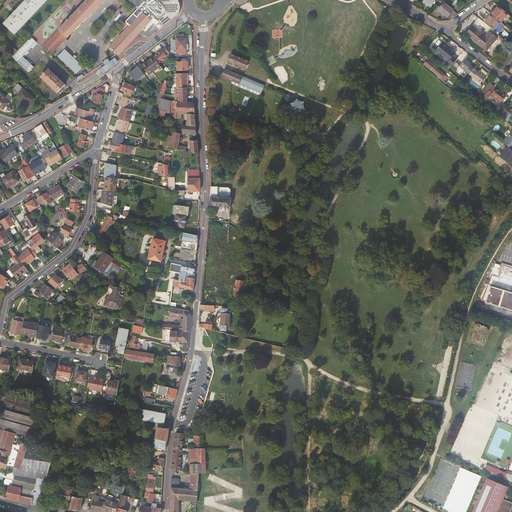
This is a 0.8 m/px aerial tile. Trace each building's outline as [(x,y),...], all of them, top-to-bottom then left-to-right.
[(26,0),(5,23),(15,33),(45,0),(26,0)] [(143,5),(147,0),(86,0),(59,29),(64,33),(61,36),(65,40),(102,0),(130,0),(138,7),(126,20),(131,25),(111,46),(119,53),(151,20),(149,18),(153,14),(143,5)] [(147,0),(143,5),(153,14),(163,25),(180,12),(181,9),(181,7),(181,5),(180,3),(179,1),(178,0),(147,0)] [(493,1),(483,7),(491,14),(494,11),(495,12),(499,7),(493,1)] [(447,17),(450,19),(457,14),(444,3),(438,9),(447,17)] [(491,14),(501,22),(508,14),(499,7),(495,12),(494,11),(491,14)] [(489,26),(494,31),(501,22),(491,14),(488,17),(489,19),(485,23),(489,26)] [(485,23),(479,18),(466,34),(482,48),(487,51),(497,39),(489,32),(485,37),(482,35),(489,26),(485,23)] [(54,51),(65,40),(61,36),(64,33),(59,29),(46,43),(54,51)] [(175,53),(185,53),(185,49),(186,49),(186,45),(185,45),(184,37),(182,37),(182,34),(177,34),(177,38),(175,38),(175,53)] [(13,54),(12,55),(18,61),(37,41),(31,36),(17,50),(13,54)] [(441,42),(437,47),(455,61),(457,58),(453,55),(455,53),(446,46),(446,44),(444,43),(443,43),(441,42)] [(51,54),(54,51),(46,43),(42,46),(51,54)] [(13,54),(17,50),(11,44),(7,48),(13,54)] [(163,45),(152,54),(154,56),(157,60),(158,59),(157,56),(163,51),(165,53),(166,55),(168,52),(163,45)] [(455,61),(437,47),(435,50),(448,61),(446,63),(450,66),(455,61)] [(65,48),(58,56),(76,74),(84,66),(65,48)] [(504,69),(511,60),(511,53),(500,66),(504,69)] [(241,59),(230,54),(228,60),(245,68),(248,61),(244,60),(245,58),(242,56),(241,59)] [(155,73),(163,67),(157,60),(154,56),(148,60),(149,60),(142,65),(149,74),(153,71),(155,73)] [(103,72),(119,63),(116,58),(100,67),(103,72)] [(465,58),(459,65),(469,73),(474,67),(469,64),(471,62),(465,58)] [(436,66),(428,59),(424,64),(431,69),(438,75),(437,76),(440,79),(444,74),(435,67),(436,66)] [(177,70),(187,69),(187,64),(186,64),(186,60),(177,61),(177,70)] [(134,81),(144,74),(138,65),(138,66),(128,73),(134,81)] [(478,71),(474,67),(469,73),(469,74),(477,80),(480,83),(486,75),(479,69),(478,71)] [(65,84),(48,68),(41,76),(58,92),(65,84)] [(232,80),(262,92),(265,84),(242,75),(242,76),(224,69),(222,76),(232,80)] [(186,87),(188,87),(187,73),(180,73),(180,79),(180,84),(178,84),(178,87),(179,87),(186,87)] [(131,95),(135,86),(126,82),(122,90),(126,91),(126,92),(131,95)] [(34,98),(18,83),(13,88),(19,94),(17,95),(28,105),(34,98)] [(484,86),(478,95),(481,98),(488,89),(485,87),(484,86)] [(502,92),(495,86),(491,92),(500,100),(506,94),(502,91),(502,92)] [(103,90),(97,88),(91,92),(92,93),(93,95),(92,96),(92,97),(91,100),(100,103),(100,100),(102,100),(102,96),(101,96),(103,90)] [(500,100),(491,92),(488,95),(498,103),(500,100)] [(8,103),(9,102),(0,94),(0,106),(3,109),(4,108),(5,110),(7,108),(10,110),(9,105),(8,103)] [(129,108),(132,99),(122,96),(119,105),(122,106),(129,108)] [(177,112),(177,100),(171,100),(158,97),(157,99),(156,102),(155,106),(154,108),(167,110),(170,110),(177,112)] [(301,111),(306,103),(296,97),(291,106),(301,111)] [(188,113),(195,114),(194,101),(187,101),(179,100),(177,100),(177,112),(188,113)] [(494,117),(475,100),(473,103),(479,107),(477,109),(488,118),(489,117),(492,119),(494,117)] [(91,120),(95,108),(90,107),(88,106),(87,109),(79,107),(76,116),(91,120)] [(119,118),(129,121),(132,109),(129,108),(122,106),(120,114),(119,114),(118,118),(119,118)] [(499,113),(504,118),(509,112),(504,107),(499,113)] [(467,119),(473,112),(469,108),(462,115),(467,119)] [(187,133),(197,134),(195,114),(188,113),(188,119),(187,121),(187,123),(187,133)] [(91,129),(93,121),(91,120),(76,116),(68,114),(66,122),(69,123),(76,125),(75,130),(80,131),(81,127),(91,129)] [(125,134),(129,121),(119,118),(119,119),(117,125),(116,131),(125,134)] [(486,126),(489,129),(490,127),(482,120),(479,124),(483,128),(486,126)] [(36,127),(42,140),(49,136),(43,124),(36,127)] [(170,147),(177,149),(180,133),(180,132),(173,130),(172,135),(170,147)] [(35,140),(30,131),(23,135),(26,140),(22,143),(25,147),(35,140)] [(511,131),(511,132),(503,142),(507,145),(511,149),(511,148),(511,131)] [(83,146),(86,135),(81,133),(78,145),(83,146)] [(163,146),(170,147),(172,135),(166,133),(163,146)] [(121,143),(127,144),(127,143),(131,144),(133,137),(123,134),(121,143)] [(191,151),(198,153),(197,139),(190,140),(190,147),(188,147),(188,149),(190,149),(191,151)] [(64,155),(72,150),(68,142),(60,147),(64,155)] [(125,153),(127,144),(121,143),(119,143),(117,143),(116,151),(125,153)] [(511,149),(507,145),(499,154),(510,164),(511,161),(511,149)] [(41,152),(49,165),(62,157),(56,148),(50,152),(47,148),(41,152)] [(9,157),(5,150),(0,154),(0,155),(4,161),(9,157)] [(105,176),(114,177),(116,165),(105,163),(104,176),(105,176)] [(161,174),(168,176),(167,165),(163,164),(163,166),(158,166),(158,171),(162,171),(161,174)] [(20,175),(24,180),(35,174),(29,165),(19,170),(21,174),(20,175)] [(8,186),(19,179),(13,170),(2,177),(8,186)] [(76,191),(83,180),(74,174),(68,185),(76,191)] [(186,190),(200,190),(200,183),(200,174),(194,174),(194,177),(188,177),(188,186),(186,186),(186,190)] [(114,190),(115,190),(117,178),(114,177),(105,176),(104,189),(114,190)] [(58,185),(48,191),(52,199),(63,192),(58,185)] [(227,186),(211,185),(210,206),(221,209),(221,206),(231,207),(231,199),(230,197),(231,190),(231,188),(230,188),(230,187),(229,187),(228,186),(227,186)] [(103,199),(102,202),(112,206),(113,200),(114,200),(115,195),(113,195),(114,190),(104,189),(103,189),(102,199),(103,199)] [(52,199),(46,190),(42,193),(42,194),(37,197),(40,202),(44,199),(44,201),(47,199),(48,201),(52,199)] [(39,204),(35,197),(26,203),(30,210),(33,208),(34,209),(36,208),(35,206),(39,204)] [(70,211),(79,212),(80,199),(71,198),(70,211)] [(173,213),(175,213),(174,221),(175,221),(175,226),(185,227),(186,214),(188,215),(189,206),(174,204),(173,213)] [(48,225),(49,225),(64,210),(58,210),(48,219),(44,222),(48,225)] [(119,215),(114,213),(112,216),(107,214),(100,232),(105,234),(119,218),(120,216),(119,215)] [(27,236),(36,229),(39,227),(38,226),(32,216),(31,217),(29,214),(24,217),(30,227),(28,229),(27,229),(27,228),(26,228),(23,229),(23,230),(26,234),(27,236)] [(6,228),(14,223),(10,215),(1,220),(6,228)] [(38,231),(40,233),(48,225),(44,222),(42,225),(39,227),(36,229),(38,231)] [(207,242),(229,243),(230,223),(222,223),(222,228),(208,227),(207,242)] [(61,231),(68,235),(72,228),(64,224),(61,231)] [(0,231),(0,244),(11,238),(5,228),(0,231)] [(24,238),(25,240),(38,231),(36,229),(27,236),(24,238),(23,238),(24,238)] [(47,239),(50,242),(56,247),(62,240),(54,232),(47,239)] [(191,242),(198,242),(198,235),(183,232),(181,246),(191,247),(191,242)] [(31,246),(35,252),(40,249),(36,244),(42,240),(38,234),(27,242),(31,246)] [(163,256),(166,240),(152,237),(148,258),(151,258),(151,260),(157,261),(157,260),(163,261),(164,257),(163,256)] [(54,250),(56,247),(50,242),(47,245),(54,250)] [(33,256),(36,254),(35,252),(31,246),(27,249),(27,248),(17,256),(20,260),(24,264),(34,257),(33,256)] [(15,277),(27,268),(24,264),(20,260),(19,261),(16,255),(10,247),(9,247),(7,249),(17,263),(9,269),(15,277)] [(91,266),(99,272),(101,269),(107,273),(112,265),(118,269),(122,263),(111,255),(109,258),(103,254),(97,261),(95,259),(91,266)] [(73,268),(70,263),(62,269),(67,276),(69,274),(71,278),(77,273),(73,268)] [(83,269),(79,264),(73,268),(77,273),(78,274),(83,270),(83,269)] [(185,281),(186,276),(186,274),(187,272),(194,274),(195,267),(182,265),(179,280),(185,281)] [(166,276),(157,275),(155,284),(168,286),(170,277),(171,277),(172,277),(173,277),(173,272),(168,271),(167,271),(166,276)] [(7,283),(9,279),(0,273),(0,286),(3,287),(6,282),(7,283)] [(56,286),(63,278),(56,273),(49,280),(56,286)] [(173,285),(193,289),(194,278),(186,276),(185,281),(179,280),(174,279),(173,285)] [(236,280),(234,297),(238,298),(238,295),(242,295),(244,281),(236,280)] [(53,288),(44,282),(39,291),(36,289),(34,293),(40,296),(42,293),(47,297),(53,288)] [(119,297),(121,287),(112,285),(111,288),(110,288),(109,288),(108,291),(108,292),(110,293),(109,296),(105,298),(104,305),(120,308),(122,298),(119,297)] [(511,292),(490,286),(485,302),(511,310),(511,292)] [(170,306),(171,297),(172,287),(170,287),(169,296),(167,296),(161,300),(160,304),(170,306)] [(56,303),(65,296),(62,294),(51,302),(56,303)] [(175,307),(189,309),(190,300),(171,297),(170,306),(175,307)] [(174,311),(175,307),(170,306),(169,315),(175,316),(175,317),(178,317),(178,312),(174,311)] [(184,330),(190,330),(190,313),(191,313),(191,310),(189,309),(175,307),(174,311),(178,312),(178,317),(175,317),(174,324),(165,324),(165,325),(166,326),(166,328),(167,328),(170,329),(178,330),(184,330)] [(228,308),(221,308),(220,329),(226,330),(226,329),(229,329),(230,320),(231,320),(231,319),(230,318),(230,309),(228,309),(228,308)] [(11,331),(22,334),(22,332),(24,321),(14,319),(11,331)] [(36,336),(39,324),(39,323),(34,322),(34,323),(24,321),(22,332),(32,334),(31,335),(36,336)] [(134,321),(132,327),(142,330),(143,323),(134,321)] [(36,336),(36,337),(47,339),(50,326),(39,324),(36,336)] [(54,327),(51,339),(57,341),(58,339),(62,340),(66,340),(67,334),(69,328),(63,327),(63,329),(54,327)] [(125,345),(128,329),(119,327),(116,345),(120,345),(119,352),(124,353),(125,345)] [(170,340),(177,341),(178,330),(170,329),(167,328),(166,330),(166,333),(167,333),(167,340),(170,340)] [(65,344),(80,347),(82,335),(78,334),(77,337),(67,334),(66,340),(66,342),(65,344)] [(130,346),(148,349),(150,343),(150,342),(145,341),(144,345),(136,343),(137,335),(131,334),(128,346),(130,346)] [(82,335),(80,347),(91,349),(93,339),(86,338),(86,336),(82,335)] [(100,344),(111,346),(112,337),(102,335),(100,344)] [(124,355),(146,359),(148,351),(130,348),(130,346),(128,346),(126,346),(124,353),(124,355)] [(148,351),(146,359),(153,360),(155,352),(148,351)] [(175,364),(180,365),(180,356),(176,355),(172,355),(170,354),(169,361),(169,363),(175,364)] [(1,369),(9,371),(11,359),(0,356),(0,371),(1,371),(1,369)] [(17,368),(24,370),(26,360),(18,359),(17,368)] [(26,360),(24,370),(32,371),(34,362),(26,360)] [(55,363),(46,361),(43,374),(53,376),(55,363)] [(167,372),(172,373),(173,368),(174,368),(175,364),(169,363),(168,363),(167,372)] [(58,364),(56,375),(70,377),(72,367),(58,364)] [(87,372),(77,370),(75,379),(85,381),(87,372)] [(89,376),(87,388),(101,391),(104,379),(97,377),(96,376),(94,376),(93,376),(93,377),(89,376)] [(107,391),(117,393),(120,379),(115,378),(115,380),(109,379),(107,391)] [(167,395),(175,397),(177,388),(159,384),(157,391),(167,394),(167,395)] [(140,394),(150,396),(152,388),(142,386),(140,394)] [(7,391),(6,395),(2,408),(0,415),(0,466),(6,468),(7,464),(15,466),(13,473),(14,473),(11,485),(10,484),(6,497),(16,499),(25,501),(38,503),(40,496),(43,486),(55,449),(29,445),(43,398),(35,396),(19,394),(7,391)] [(154,446),(165,449),(166,441),(169,425),(164,424),(166,413),(139,408),(137,418),(156,422),(156,427),(158,427),(156,436),(155,436),(155,439),(154,439),(152,437),(152,439),(153,440),(152,442),(151,442),(151,445),(154,444),(154,446)] [(176,432),(174,447),(182,447),(184,433),(177,432),(176,432)] [(190,489),(197,489),(199,471),(205,472),(205,448),(202,447),(199,447),(195,446),(195,448),(192,448),(189,448),(182,447),(174,447),(173,454),(172,463),(172,470),(174,470),(175,470),(175,469),(180,469),(182,450),(183,450),(183,453),(190,453),(190,473),(191,473),(190,489)] [(150,465),(163,467),(165,458),(159,457),(159,460),(157,459),(157,460),(157,461),(148,460),(147,467),(150,468),(150,465)] [(134,475),(136,468),(136,465),(142,466),(142,464),(143,464),(144,462),(138,461),(137,463),(132,462),(131,462),(128,474),(134,475)] [(461,466),(460,468),(446,501),(443,508),(453,511),(473,511),(477,502),(488,478),(461,466)] [(148,477),(150,470),(136,468),(134,475),(148,477)] [(152,502),(153,502),(154,494),(153,494),(150,494),(150,492),(153,492),(155,478),(148,477),(145,496),(149,497),(148,501),(152,502)] [(499,483),(488,478),(477,502),(473,511),(506,511),(510,502),(503,499),(506,493),(508,487),(499,483)] [(70,502),(69,507),(81,509),(85,492),(75,490),(75,494),(72,493),(73,489),(74,489),(74,488),(73,488),(73,487),(68,486),(67,486),(64,486),(63,487),(62,487),(60,497),(64,498),(66,501),(70,502)] [(170,505),(170,511),(178,511),(177,499),(196,501),(197,489),(190,489),(179,488),(171,487),(171,493),(170,505)] [(91,510),(103,511),(106,501),(100,500),(102,491),(97,490),(91,510)] [(117,511),(127,511),(128,510),(124,508),(127,497),(132,499),(133,497),(122,494),(121,499),(117,511)] [(103,511),(110,511),(117,511),(121,499),(117,498),(115,501),(107,498),(106,501),(103,511)] [(161,511),(161,507),(157,507),(157,503),(153,502),(152,502),(152,507),(151,511),(161,511)]
